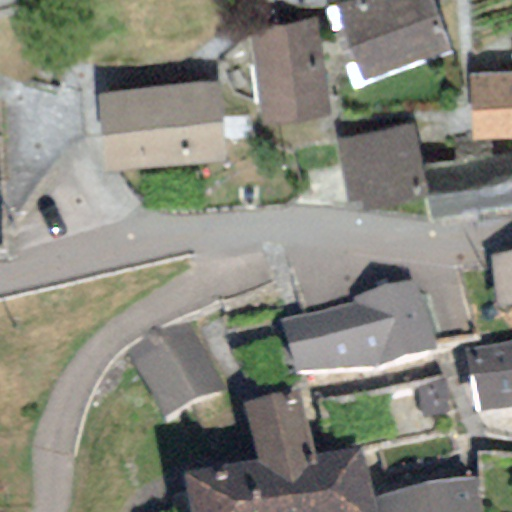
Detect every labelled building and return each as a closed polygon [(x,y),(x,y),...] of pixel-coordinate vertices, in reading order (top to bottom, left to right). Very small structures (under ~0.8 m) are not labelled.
[(348,0),(336,4),(363,82),(449,52),(430,0),(348,0)] [(316,21),(247,29),(260,127),(329,119),(316,21)] [(511,71),(468,70),(473,139),(511,137),(511,55),(511,56),(511,58),(511,71)] [(217,83),(95,93),(102,172),(223,162),(217,83)] [(414,126),(333,141),(345,205),(361,202),(362,210),(426,198),(421,164),(414,126)] [(454,159),(421,164),(426,198),(429,222),(511,211),(511,154),(494,157),(491,141),(454,145),(454,159)] [(511,250),(487,254),(495,308),(511,305),(511,250)] [(354,303),(279,321),(294,372),(376,367),(436,348),(415,278),(351,296),(354,303)] [(187,322),(127,352),(161,419),(221,389),(187,322)] [(511,339),(463,348),(467,374),(472,374),(479,414),(511,408),(511,339)] [(264,511),(376,511),(373,496),(363,446),(313,456),(299,386),(241,398),(254,461),(264,511)] [(264,511),(254,461),(183,472),(189,511),(264,511)] [(480,511),(473,474),(373,496),(376,511),(480,511)]
